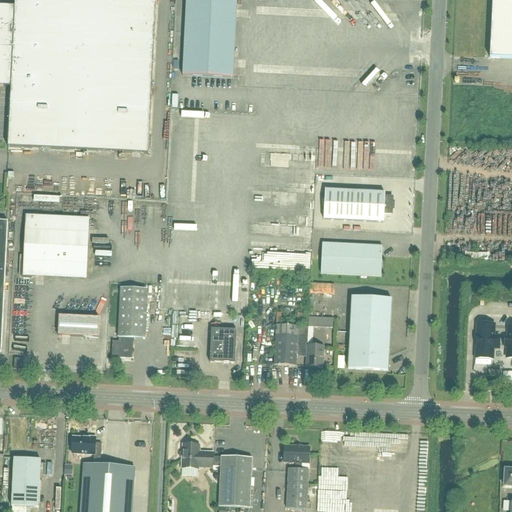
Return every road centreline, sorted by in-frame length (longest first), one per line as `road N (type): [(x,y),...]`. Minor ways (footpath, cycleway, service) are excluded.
road 1 (tertiary): [(0,393),(418,413)]
road 2 (unclassified): [(418,413),(439,0)]
